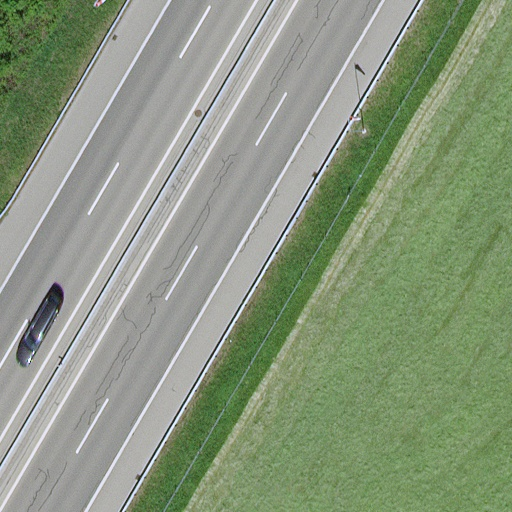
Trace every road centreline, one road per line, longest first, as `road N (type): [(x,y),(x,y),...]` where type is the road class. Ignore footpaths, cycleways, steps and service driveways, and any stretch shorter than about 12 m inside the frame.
road 1 (motorway): [(43,511),(339,0)]
road 2 (motorway): [(210,0),(0,356)]
